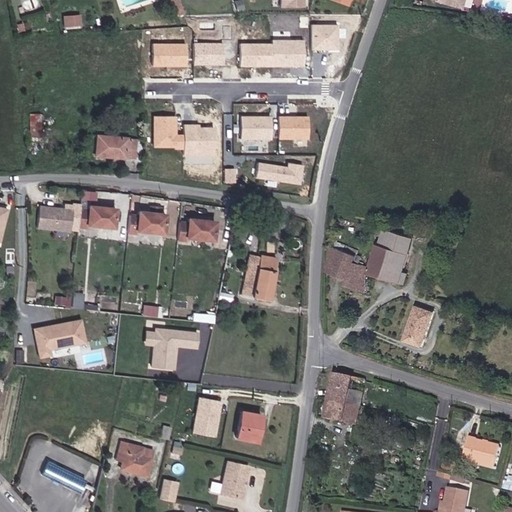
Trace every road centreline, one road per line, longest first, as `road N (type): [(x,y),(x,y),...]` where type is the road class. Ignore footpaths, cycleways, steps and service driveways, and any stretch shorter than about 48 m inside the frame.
road 1 (residential): [(0,179),(69,177),(322,212)]
road 2 (tertiary): [(313,346),(511,408)]
road 3 (residential): [(351,89),(152,94)]
road 4 (tertiary): [(292,511),(313,346)]
road 5 (tertiary): [(313,346),(322,212)]
road 6 (tertiary): [(322,212),(351,89)]
